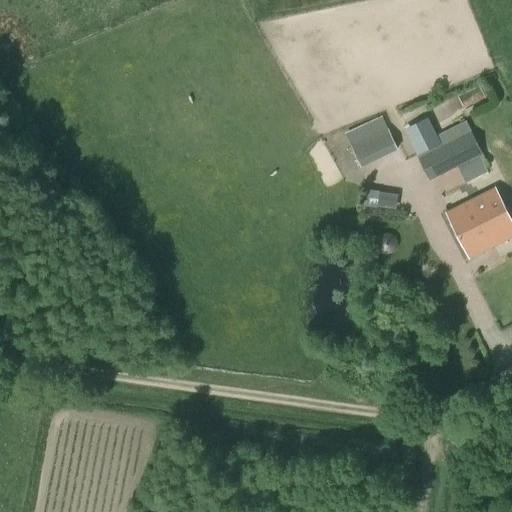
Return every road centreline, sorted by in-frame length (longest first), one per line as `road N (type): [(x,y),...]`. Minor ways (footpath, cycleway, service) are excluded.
road 1 (track): [(0,361),(402,416),(449,406),(511,375)]
road 2 (unknown): [(393,161),(510,376)]
